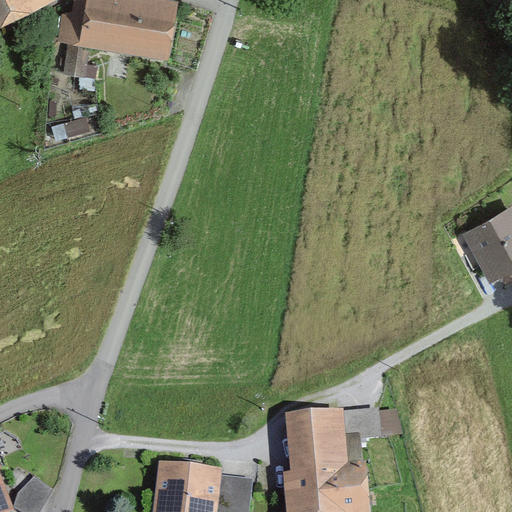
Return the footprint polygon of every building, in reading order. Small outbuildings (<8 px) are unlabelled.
[(0,0),(0,16),(36,0),(0,0)] [(172,3),(139,0),(86,0),(74,49),(164,63),(172,3)] [(511,217),(500,201),(447,228),(482,285),(511,268),(511,217)] [(329,415),(276,422),(283,511),(362,511),(360,476),(335,475),(329,415)] [(213,511),(216,479),(216,473),(154,468),(150,511),(213,511)] [(35,511),(46,491),(29,478),(8,511),(9,511),(35,511)] [(216,479),(213,511),(245,511),(247,481),(216,479)]
